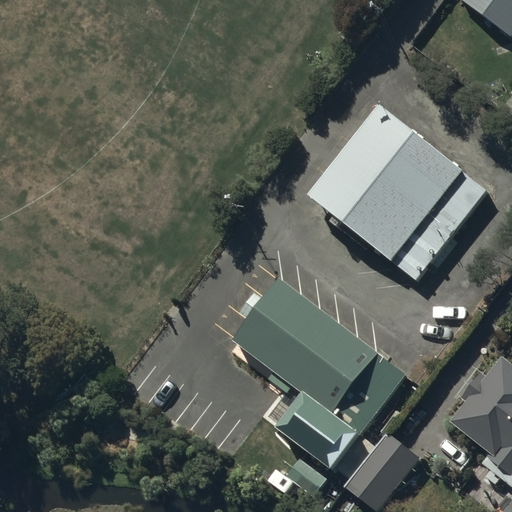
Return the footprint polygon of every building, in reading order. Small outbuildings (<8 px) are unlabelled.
[(511,0),(461,0),(511,38),(511,0)] [(494,191),(385,108),(309,208),(418,291),(494,191)] [(283,284),(234,349),(356,441),(405,376),(283,284)] [(511,365),(504,359),(489,378),(482,372),(459,400),(468,407),(453,426),(491,456),(484,464),(511,486),(511,365)] [(379,511),(421,460),(387,434),(344,489),(373,511),(379,511)] [(511,511),(511,494),(503,505),(509,510),(507,511),(511,511)]
